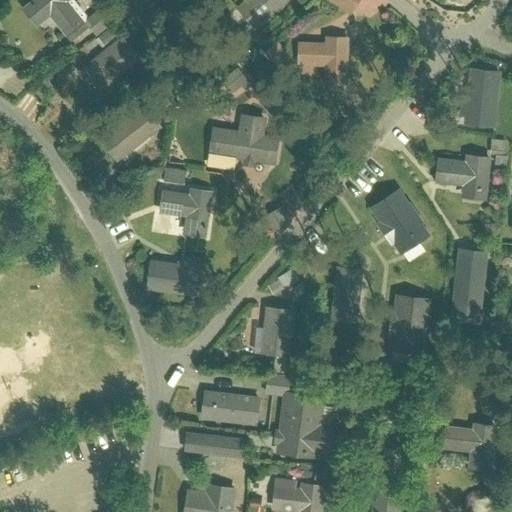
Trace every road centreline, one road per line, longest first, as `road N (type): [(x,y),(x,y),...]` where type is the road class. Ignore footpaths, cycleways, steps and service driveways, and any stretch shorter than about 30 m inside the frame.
road 1 (residential): [(159,378),(199,346),(469,36)]
road 2 (residential): [(0,113),(69,187),(99,236),(159,378)]
road 3 (residential): [(159,378),(142,511)]
